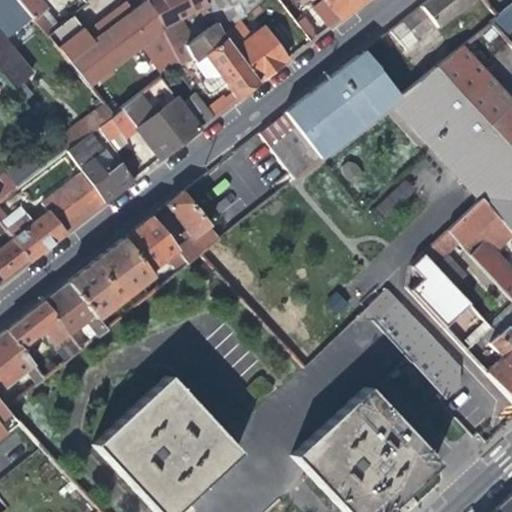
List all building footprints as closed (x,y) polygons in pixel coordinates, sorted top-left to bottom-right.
[(0,0),(0,13),(14,3),(12,0),(0,0)] [(12,0),(14,3),(29,20),(42,9),(33,0),(12,0)] [(141,0),(142,1),(158,29),(177,67),(190,57),(185,45),(174,20),(205,7),(201,0),(141,0)] [(201,0),(205,7),(213,24),(219,36),(222,33),(264,0),(201,0)] [(320,0),(321,1),(310,10),(325,29),(361,0),(320,0)] [(403,55),(472,0),(428,0),(386,33),(403,55)] [(86,88),(132,50),(158,29),(142,1),(130,12),(124,6),(84,39),(89,45),(66,64),(86,88)] [(57,27),(42,9),(29,20),(44,38),(57,27)] [(294,22),(305,35),(312,29),(302,16),(294,22)] [(69,18),(57,27),(44,38),(55,51),(66,64),(89,45),(84,39),(69,18)] [(236,99),(256,83),(219,36),(213,24),(185,45),(190,57),(194,63),(203,57),(236,99)] [(168,73),(177,67),(158,29),(132,50),(137,57),(153,46),(168,73)] [(226,38),(222,33),(219,36),(256,83),(283,61),(259,31),(246,40),(239,31),(230,39),(228,36),(226,38)] [(28,76),(0,41),(0,75),(18,98),(23,94),(16,86),(28,76)] [(511,109),(466,61),(457,52),(431,73),(511,156),(511,109)] [(378,114),(386,108),(396,100),(360,53),(319,85),(344,117),(355,132),(372,119),(353,93),(358,88),(378,114)] [(511,156),(431,73),(396,100),(386,108),(478,206),(493,222),(511,243),(511,242),(511,156)] [(132,126),(157,161),(196,130),(179,107),(160,80),(148,89),(157,102),(165,97),(170,104),(153,117),(137,97),(110,118),(106,120),(119,137),(132,126)] [(305,147),(344,117),(319,85),(280,115),(293,131),(305,147)] [(194,95),(179,107),(196,130),(229,104),(222,96),(205,109),(194,95)] [(35,118),(53,140),(63,153),(81,140),(95,129),(106,120),(110,118),(93,97),(86,103),(92,111),(66,132),(48,109),(35,118)] [(317,162),(355,132),(344,117),(305,147),(317,162)] [(123,141),(119,137),(106,120),(95,129),(112,150),(123,141)] [(291,183),(317,162),(305,147),(293,131),(267,151),(291,183)] [(23,183),(63,153),(53,140),(13,170),(23,183)] [(94,156),(81,140),(63,153),(79,173),(103,204),(129,183),(115,164),(111,168),(107,164),(101,168),(104,173),(101,175),(89,161),(94,156)] [(3,173),(0,175),(0,200),(16,188),(3,173)] [(23,216),(4,231),(10,240),(28,262),(103,204),(79,173),(38,205),(40,209),(26,220),(23,216)] [(201,177),(177,195),(204,230),(227,211),(201,177)] [(215,243),(204,230),(177,195),(163,206),(184,235),(179,239),(184,246),(172,255),(183,269),(215,243)] [(461,252),(493,222),(478,206),(446,236),(455,246),(461,252)] [(0,220),(0,226),(4,231),(23,216),(16,208),(0,220)] [(170,229),(156,211),(146,219),(159,237),(170,229)] [(172,255),(159,237),(146,219),(119,240),(142,272),(162,257),(175,275),(183,269),(172,255)] [(431,268),(455,246),(446,236),(422,259),(431,268)] [(0,283),(28,262),(10,240),(0,248),(0,283)] [(146,277),(142,272),(119,240),(65,283),(103,332),(108,327),(98,313),(146,277)] [(467,259),(511,305),(511,279),(480,247),(467,259)] [(461,300),(431,268),(422,259),(409,271),(421,283),(407,297),(434,325),(461,300)] [(94,339),(103,332),(65,283),(39,303),(65,335),(81,323),(94,339)] [(451,369),(454,363),(387,289),(362,312),(403,355),(443,398),(457,392),(457,383),(457,373),(451,369)] [(325,305),(339,314),(348,301),(334,292),(325,305)] [(461,300),(434,325),(439,331),(466,305),(461,300)] [(54,353),(32,370),(41,380),(78,351),(72,344),(65,335),(39,303),(1,333),(15,351),(37,333),(54,353)] [(511,313),(501,323),(511,334),(511,313)] [(511,334),(501,323),(492,332),(499,339),(511,352),(511,334)] [(0,389),(22,371),(27,376),(35,385),(41,380),(32,370),(15,351),(1,333),(0,333),(0,389)] [(82,334),(72,344),(78,351),(89,343),(82,334)] [(511,352),(499,339),(488,349),(501,362),(484,378),(511,406),(511,352)] [(27,376),(0,397),(0,406),(4,410),(35,385),(27,376)] [(90,446),(149,511),(169,511),(201,483),(233,454),(163,377),(90,446)] [(384,511),(394,503),(435,469),(363,388),(287,457),(301,472),(305,476),(313,485),(338,511),(384,511)] [(0,435),(15,423),(4,410),(0,406),(0,435)] [(511,511),(511,498),(510,496),(498,507),(492,511),(511,511)]
